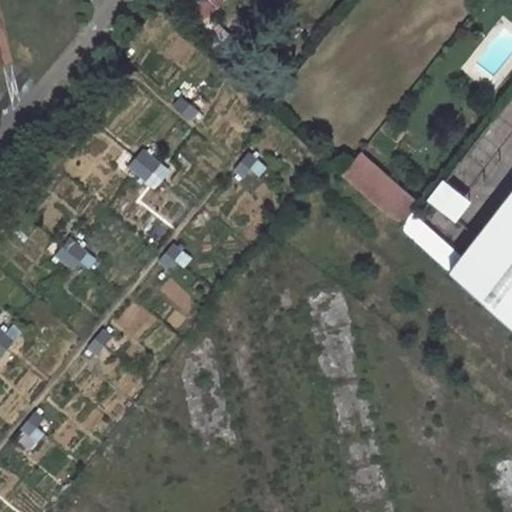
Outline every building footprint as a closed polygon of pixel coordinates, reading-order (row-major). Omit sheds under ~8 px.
[(144,147),(128,167),(155,189),(172,169),(144,147)] [(400,220),(419,197),(361,152),(343,175),(400,220)] [(444,178),(431,201),(463,219),(476,196),(444,178)] [(511,327),(511,195),(463,259),(452,273),(462,282),(511,327)] [(401,228),(452,273),(463,259),(412,214),(401,228)]
